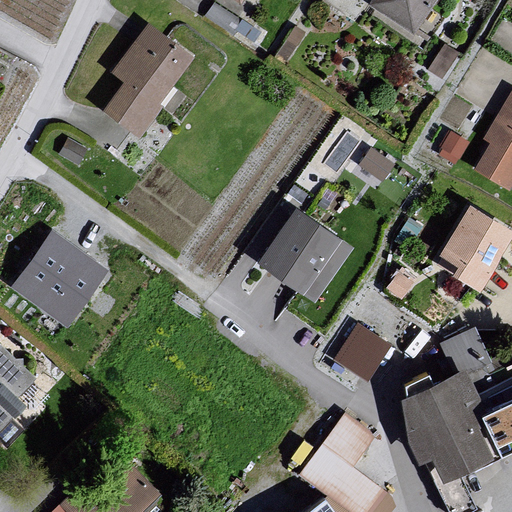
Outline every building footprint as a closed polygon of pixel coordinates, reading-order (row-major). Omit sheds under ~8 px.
[(367,0),(364,5),(412,35),(433,0),(367,0)] [(103,105),(138,130),(192,56),(144,22),(108,72),(121,81),(103,105)] [(444,72),(460,46),(445,36),(428,61),(444,72)] [(470,170),(507,191),(511,181),(511,92),(506,89),(477,140),(484,144),(470,170)] [(456,155),(468,134),(452,125),(440,146),(456,155)] [(68,136),(58,151),(76,163),(86,148),(68,136)] [(392,162),(370,147),(358,166),(380,180),(392,162)] [(349,245),(294,206),(257,259),(312,298),(349,245)] [(509,247),(460,216),(430,265),(478,296),(509,247)] [(107,266),(51,227),(10,287),(66,325),(107,266)] [(401,260),(386,279),(401,292),(417,273),(401,260)] [(453,511),(469,505),(457,477),(511,448),(511,360),(488,370),(472,324),(435,343),(445,376),(401,402),(404,436),(442,511),(453,511)] [(355,326),(334,361),(366,380),(387,345),(355,326)] [(0,420),(33,384),(0,353),(0,420)] [(339,412),(294,474),(347,511),(383,511),(392,501),(348,470),(372,436),(339,412)] [(47,511),(118,511),(122,509),(124,511),(139,511),(159,493),(128,461),(99,489),(86,475),(47,511)] [(331,511),(322,499),(303,511),(331,511)]
